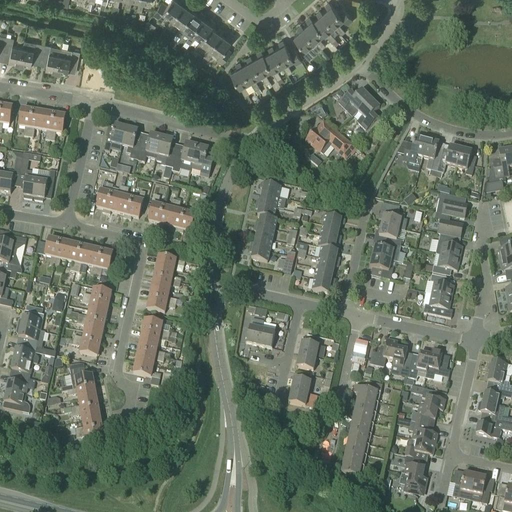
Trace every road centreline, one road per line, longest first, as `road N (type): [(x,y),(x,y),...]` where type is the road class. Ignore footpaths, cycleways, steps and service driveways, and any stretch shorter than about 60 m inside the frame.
road 1 (residential): [(67,224),(143,243),(116,373),(133,386),(125,417),(112,420)]
road 2 (unclassified): [(227,511),(234,440),(212,297)]
road 3 (residential): [(511,130),(485,135),(434,124),(363,67)]
road 4 (residential): [(239,148),(225,136),(91,105)]
road 5 (unclassified): [(212,297),(213,234),(239,148)]
road 6 (unclassified): [(239,148),(363,67)]
road 7 (residential): [(326,456),(358,317)]
road 8 (residential): [(476,341),(487,277),(481,211)]
road 9 (residential): [(67,224),(91,105)]
road 10 (residential): [(476,341),(358,317)]
